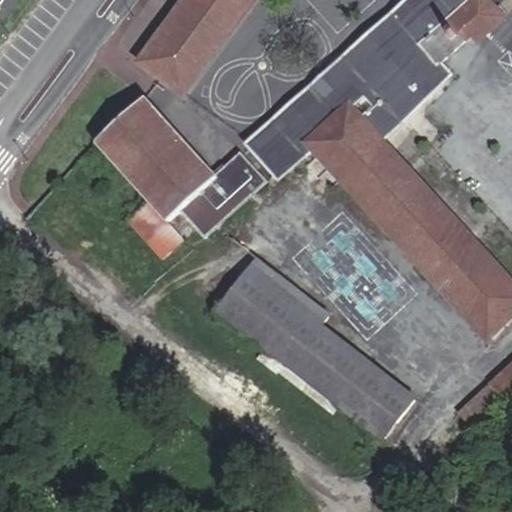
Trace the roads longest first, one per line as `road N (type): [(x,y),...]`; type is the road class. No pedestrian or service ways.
road 1 (unknown): [(511,214),(475,170),(455,111),(459,93),(493,72),(511,101)]
road 2 (residential): [(0,125),(94,0)]
